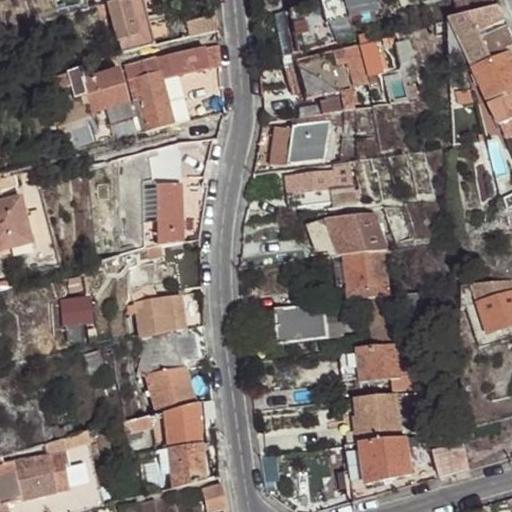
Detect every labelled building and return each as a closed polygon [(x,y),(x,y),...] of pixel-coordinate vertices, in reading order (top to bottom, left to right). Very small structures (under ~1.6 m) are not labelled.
[(135,0),(134,0),(104,9),(118,56),(150,48),(135,0)] [(342,40),(330,0),(323,0),(284,12),(275,15),(280,33),(290,30),(297,53),(342,40)] [(357,0),(339,0),(347,26),(360,22),(354,1),(357,0)] [(496,5),(467,14),(473,26),(500,14),(496,5)] [(473,71),(490,63),(508,55),(510,58),(511,57),(511,38),(508,31),(506,26),(479,38),(473,26),(467,14),(448,18),(454,32),(473,71)] [(217,31),(214,16),(183,22),(186,38),(217,31)] [(454,32),(448,18),(438,22),(439,37),(454,32)] [(290,30),(280,33),(287,57),(297,53),(290,30)] [(220,68),(218,46),(168,58),(173,79),(220,68)] [(367,82),(356,46),(333,51),(344,89),(352,87),(367,82)] [(344,89),(333,51),(295,63),(300,82),(305,100),(326,95),(344,89)] [(490,63),(473,71),(488,108),(511,96),(511,63),(510,58),(508,55),(490,63)] [(155,60),(161,83),(173,79),(168,58),(155,60)] [(146,124),(149,133),(172,126),(161,83),(155,60),(130,66),(133,80),(136,89),(146,124)] [(300,82),(295,63),(287,64),(290,75),(287,76),(290,86),(300,82)] [(126,81),(133,80),(130,66),(123,68),(126,81)] [(74,69),(45,78),(48,90),(78,81),(74,69)] [(117,70),(78,81),(88,116),(127,104),(117,70)] [(136,89),(133,80),(126,81),(129,91),(136,89)] [(331,115),(358,112),(352,87),(344,89),(326,95),(331,115)] [(511,96),(488,108),(500,130),(502,129),(511,124),(511,96)] [(299,120),(321,116),(320,108),(298,112),(299,120)] [(323,161),(328,122),(290,128),(288,131),(273,128),(269,165),(284,167),(323,161)] [(135,127),(137,136),(149,133),(146,124),(135,127)] [(511,140),(511,124),(502,129),(508,142),(511,140)] [(153,152),(161,252),(167,251),(183,246),(173,147),(153,152)] [(382,192),(372,157),(350,161),(363,204),(372,201),(371,196),(382,192)] [(339,211),(356,208),(349,169),(334,171),(337,190),(287,197),(288,209),(316,205),(338,201),(339,211)] [(283,179),(287,197),(337,190),(334,171),(283,179)] [(0,250),(29,245),(20,197),(0,201),(0,250)] [(318,215),(339,211),(338,201),(316,205),(318,215)] [(384,250),(396,247),(381,210),(337,217),(349,255),(384,250)] [(345,255),(349,255),(337,217),(326,218),(338,256),(345,255)] [(389,295),(384,250),(349,255),(345,255),(350,300),(368,297),(389,295)] [(161,252),(153,255),(156,266),(170,262),(167,251),(161,252)] [(511,325),(511,285),(511,281),(471,286),(486,334),(511,325)] [(134,290),(142,339),(170,334),(176,333),(173,317),(170,298),(158,298),(155,285),(134,290)] [(407,322),(404,293),(389,295),(393,325),(407,322)] [(112,295),(75,298),(78,328),(115,325),(112,295)] [(170,298),(173,317),(185,315),(182,295),(170,298)] [(393,325),(389,295),(368,297),(375,340),(393,338),(393,325)] [(326,325),(322,303),(273,310),(278,347),(327,339),(326,325)] [(185,315),(173,317),(176,333),(188,330),(185,315)] [(341,323),(326,325),(327,339),(343,337),(341,323)] [(142,339),(136,340),(138,356),(148,354),(147,347),(172,341),(170,334),(142,339)] [(398,361),(395,343),(356,349),(360,379),(360,382),(392,377),(395,392),(400,392),(408,390),(412,390),(408,360),(398,361)] [(95,349),(78,352),(87,384),(103,381),(95,349)] [(360,379),(356,349),(341,351),(344,380),(360,379)] [(140,364),(147,382),(175,375),(170,354),(145,359),(145,363),(140,364)] [(166,414),(196,406),(187,372),(175,375),(147,382),(157,417),(166,414)] [(425,388),(412,390),(408,390),(410,403),(427,402),(425,388)] [(405,435),(400,392),(395,392),(356,400),(361,444),(405,435)] [(361,444),(356,400),(341,402),(346,446),(361,444)] [(204,415),(213,402),(202,404),(204,415)] [(203,447),(200,405),(196,406),(166,414),(169,456),(203,447)] [(147,419),(117,428),(120,438),(150,429),(147,419)] [(414,476),(411,435),(405,435),(361,444),(366,488),(414,476)] [(85,437),(60,443),(63,454),(88,448),(85,437)] [(441,479),(458,475),(469,470),(463,439),(448,441),(450,451),(434,454),(438,480),(441,479)] [(44,448),(47,464),(0,473),(0,502),(3,510),(54,499),(67,498),(62,474),(67,474),(63,454),(60,443),(44,448)] [(366,488),(361,444),(346,446),(354,504),(368,501),(366,488)] [(169,456),(172,490),(206,481),(203,447),(169,456)] [(275,472),(273,455),(261,457),(264,473),(275,472)] [(221,511),(226,511),(222,482),(204,488),(208,511),(221,511)]
